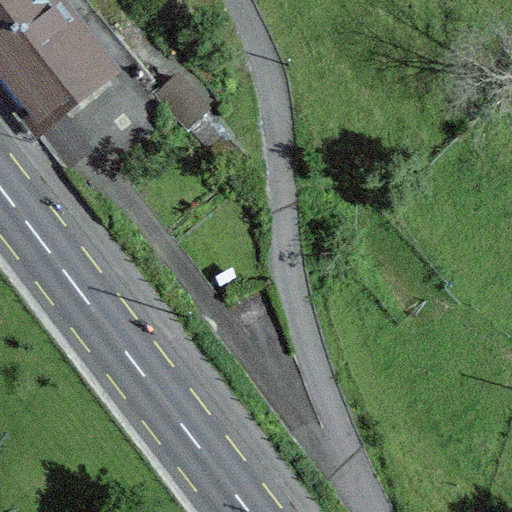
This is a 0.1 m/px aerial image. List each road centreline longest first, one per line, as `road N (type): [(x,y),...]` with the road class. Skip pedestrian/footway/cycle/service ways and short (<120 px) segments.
road 1 (residential): [(237,0),(267,72),(294,296),(378,511)]
road 2 (primary): [(0,187),(248,511)]
